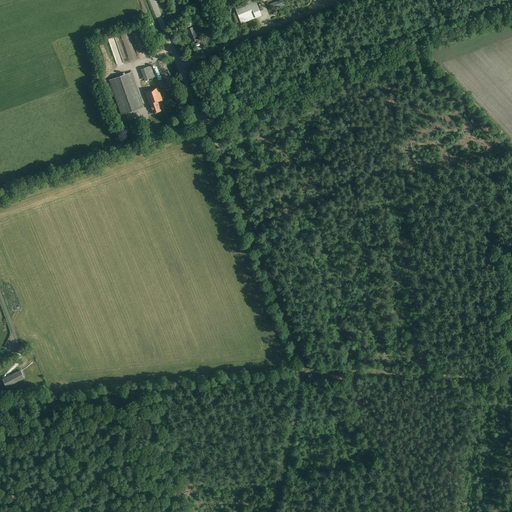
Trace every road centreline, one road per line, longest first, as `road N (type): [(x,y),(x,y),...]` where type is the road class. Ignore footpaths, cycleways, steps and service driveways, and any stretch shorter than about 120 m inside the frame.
road 1 (track): [(202,123),(300,371)]
road 2 (tertiary): [(202,123),(414,48)]
road 3 (tertiary): [(0,195),(202,123)]
road 4 (track): [(414,48),(511,154)]
road 5 (track): [(270,511),(300,371)]
road 6 (unknown): [(155,139),(131,66),(173,49)]
